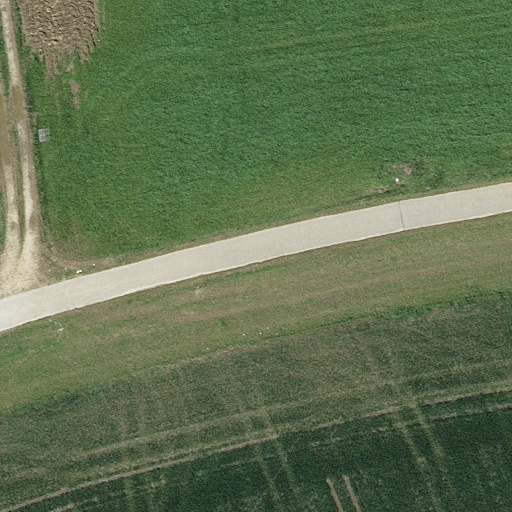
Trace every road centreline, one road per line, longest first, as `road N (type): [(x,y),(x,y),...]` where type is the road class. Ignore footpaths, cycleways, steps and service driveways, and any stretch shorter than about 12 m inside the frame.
road 1 (track): [(33,306),(386,222),(511,205)]
road 2 (track): [(0,42),(33,306)]
